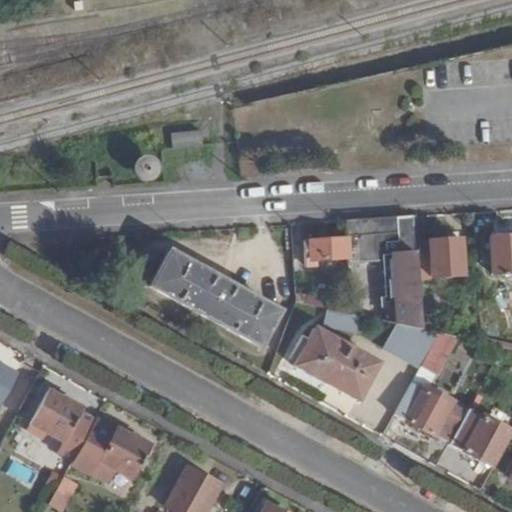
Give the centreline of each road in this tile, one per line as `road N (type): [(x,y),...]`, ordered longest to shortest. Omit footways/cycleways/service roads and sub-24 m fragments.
road 1 (residential): [(511,185),(0,220)]
road 2 (residential): [(0,281),(417,511)]
